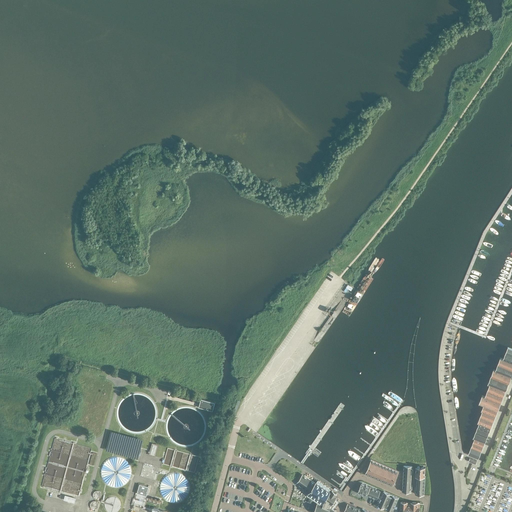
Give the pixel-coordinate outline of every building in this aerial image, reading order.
[(511,362),(511,356),(505,354),(503,359),(511,362)] [(511,362),(503,359),(500,358),(498,364),(511,370),(511,362)] [(511,377),(511,374),(511,370),(498,364),(495,370),(495,371),(511,377)] [(508,384),(511,377),(495,371),(495,370),(493,370),(491,377),(508,384)] [(505,391),(508,384),(491,377),(488,384),(490,385),(490,384),(505,391)] [(490,385),(487,391),(503,397),(505,391),(490,384),(490,385)] [(501,403),(503,397),(487,391),(485,397),(501,403)] [(498,410),(501,403),(485,397),(482,395),(479,403),(484,405),(498,410)] [(214,403),(200,399),(198,407),(212,411),(214,403)] [(484,405),(481,411),(482,411),(495,416),(498,410),(484,405)] [(482,411),(480,417),(493,422),(495,416),(482,411)] [(491,428),(493,422),(480,417),(478,423),(479,423),(491,428)] [(477,428),(489,433),(491,428),(479,423),(477,428)] [(487,438),(489,433),(477,428),(475,433),(487,438)] [(485,443),(487,438),(475,433),(473,438),(475,439),(475,438),(485,443)] [(483,447),(485,443),(475,438),(475,439),(473,443),(483,447)] [(473,443),(471,448),(481,452),(483,447),(473,443)] [(152,444),(149,456),(156,457),(159,446),(152,444)] [(478,459),(481,452),(471,448),(468,455),(478,459)] [(110,459),(107,461),(104,463),(103,466),(102,470),(101,473),(102,477),(103,480),(105,483),(108,485),(111,487),(114,488),(118,488),(121,487),(124,486),(127,484),(130,481),(131,478),(132,475),(132,473),(132,469),(131,466),(129,463),(126,460),(123,459),(120,457),(116,457),(113,458),(110,459)] [(398,471),(372,460),(366,474),(392,485),(398,471)] [(409,490),(411,467),(412,467),(412,466),(404,466),(402,491),(410,492),(411,491),(409,490)] [(424,494),(425,476),(425,467),(416,467),(416,476),(418,476),(417,493),(416,493),(416,494),(424,494)] [(191,489),(191,488),(190,485),(190,483),(188,479),(186,477),(184,476),(181,474),(178,473),(175,473),(172,473),(169,474),(166,476),(164,477),(162,479),(161,482),(160,486),(160,488),(160,491),(161,494),(162,496),(164,499),(166,501),(168,502),(171,503),(173,504),(175,504),(178,504),(181,503),(184,501),(186,500),(187,498),(188,497),(190,494),(190,491),(191,489)] [(303,474),(297,483),(299,484),(300,485),(299,486),(300,487),(303,489),(304,489),(305,488),(309,491),(315,483),(304,475),(303,474)] [(309,491),(307,495),(318,503),(318,504),(317,504),(314,511),(333,511),(334,510),(333,509),(334,507),(335,507),(339,501),(335,499),(336,497),(335,496),(336,496),(330,492),(330,493),(329,492),(330,491),(329,491),(330,489),(318,481),(317,482),(316,481),(315,483),(309,491)] [(358,492),(365,495),(366,493),(369,486),(362,483),(358,492)] [(139,484),(136,493),(146,496),(148,487),(139,484)] [(366,493),(367,494),(368,495),(376,499),(376,498),(377,498),(380,491),(370,487),(369,486),(366,493)] [(102,495),(101,494),(101,492),(100,492),(99,491),(98,491),(96,491),(95,492),(94,493),(94,494),(94,496),(94,498),(96,499),(97,499),(99,499),(100,498),(101,498),(101,497),(102,495)] [(399,498),(391,495),(384,491),(378,505),(393,511),(399,498)] [(108,498),(106,500),(105,502),(104,505),(104,507),(105,510),(106,511),(118,511),(120,510),(121,508),(121,506),(121,503),(120,501),(118,499),(116,497),(113,497),(110,497),(108,498)] [(419,511),(420,508),(417,507),(418,503),(416,503),(416,502),(412,502),(411,502),(411,505),(407,505),(408,502),(401,502),(400,511),(419,511)]
